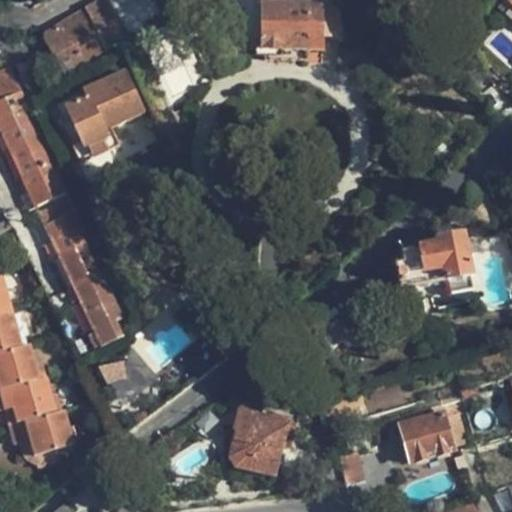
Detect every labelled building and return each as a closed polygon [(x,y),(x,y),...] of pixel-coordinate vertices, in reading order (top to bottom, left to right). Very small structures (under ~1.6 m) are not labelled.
[(107,50),(117,44),(169,13),(161,0),(101,0),(86,10),(107,50)] [(291,0),(291,5),(264,4),(264,52),(309,52),(310,44),(323,44),(323,38),(341,38),(341,6),(311,5),(310,0),(291,0)] [(511,23),(511,5),(506,0),(503,0),(495,7),(511,23)] [(107,50),(86,10),(43,36),(64,76),(107,50)] [(309,52),(323,52),(323,44),(310,44),(309,52)] [(120,145),(113,130),(145,114),(126,73),(85,92),(88,98),(65,109),(81,143),(72,146),(80,164),(120,145)] [(0,125),(37,208),(70,194),(16,80),(0,87),(0,125)] [(119,323),(127,318),(72,201),(40,216),(102,349),(125,338),(119,323)] [(442,285),(450,283),(472,278),(464,237),(437,243),(438,246),(419,249),(419,254),(403,257),(405,265),(390,267),(395,290),(400,289),(400,291),(440,283),(442,285)] [(0,315),(12,313),(3,278),(0,278),(0,315)] [(474,289),(472,278),(450,283),(452,294),(474,289)] [(316,330),(317,336),(322,336),(332,351),(343,342),(348,348),(369,342),(363,326),(374,317),(356,293),(349,299),(346,313),(333,324),(324,323),(316,330)] [(0,353),(21,348),(12,313),(0,315),(0,353)] [(0,353),(0,392),(40,381),(31,346),(21,348),(0,353)] [(136,352),(102,367),(115,398),(149,383),(136,352)] [(12,409),(16,425),(55,414),(46,379),(40,381),(0,392),(0,412),(5,411),(12,409)] [(357,412),(352,392),(330,398),(331,406),(334,419),(357,412)] [(444,415),(454,412),(451,402),(432,406),(433,411),(438,410),(440,416),(444,415)] [(315,447),(338,440),(334,419),(331,406),(325,407),(321,411),(320,417),(321,426),(310,430),(315,447)] [(237,470),(275,479),(281,453),(283,453),(289,423),(260,417),(260,412),(240,408),(234,432),(237,434),(231,460),(237,470)] [(5,411),(9,427),(16,425),(12,409),(5,411)] [(16,425),(9,427),(13,446),(28,442),(33,458),(73,446),(64,412),(55,414),(16,425)] [(463,444),(454,412),(444,415),(453,447),(463,444)] [(444,415),(440,416),(423,420),(412,423),(400,427),(411,464),(455,452),(453,447),(444,415)] [(341,457),(347,486),(366,483),(359,453),(341,457)] [(331,489),(347,486),(341,457),(325,460),(331,489)] [(478,511),(475,499),(440,511),(478,511)]
